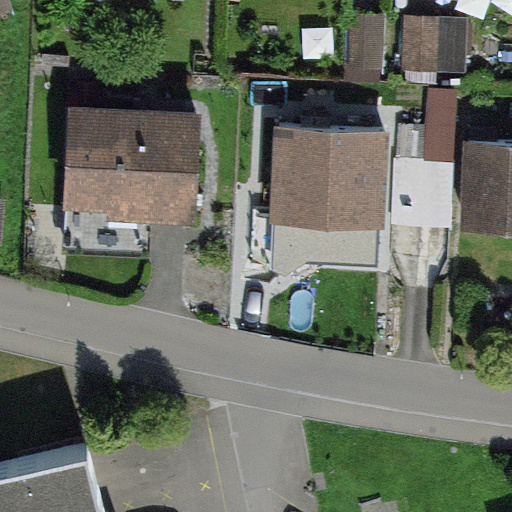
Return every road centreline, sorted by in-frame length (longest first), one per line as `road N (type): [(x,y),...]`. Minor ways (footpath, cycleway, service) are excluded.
road 1 (residential): [(228,355),(511,403)]
road 2 (residential): [(0,301),(228,355)]
road 3 (residential): [(228,355),(260,511)]
